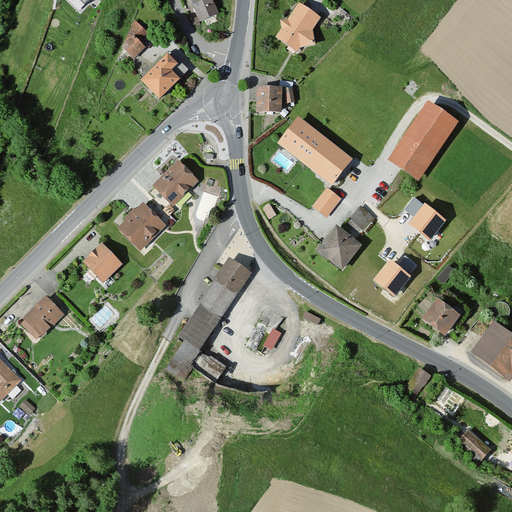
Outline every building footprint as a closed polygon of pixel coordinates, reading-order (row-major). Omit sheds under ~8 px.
[(214,0),(190,0),(200,23),(221,14),(214,0)] [(323,17),(300,2),(289,19),(282,20),(282,27),(276,37),(299,52),(303,47),(317,43),(314,30),(323,17)] [(138,35),(123,47),(133,58),(147,46),(138,35)] [(173,52),(144,79),(163,99),(192,72),(173,52)] [(291,88),(260,86),(258,112),(289,113),(291,88)] [(462,122),(431,101),(390,161),(420,182),(462,122)] [(353,158),(298,116),(277,143),(332,185),(353,158)] [(201,182),(178,160),(154,187),(176,208),(201,182)] [(326,188),(312,206),(327,218),(341,199),(326,188)] [(414,217),(424,205),(415,198),(405,210),(414,217)] [(168,226),(144,203),(118,230),(141,253),(168,226)] [(414,217),(409,224),(430,240),(446,220),(425,203),(424,205),(414,217)] [(361,204),(344,224),(358,236),(375,216),(361,204)] [(363,244),(339,225),(320,250),(343,269),(363,244)] [(124,265),(102,244),(85,262),(107,283),(124,265)] [(405,256),(398,265),(409,274),(416,265),(405,256)] [(255,273),(232,257),(216,279),(238,294),(240,295),(255,273)] [(398,265),(389,259),(373,279),(395,297),(411,276),(409,274),(398,265)] [(438,277),(447,283),(456,270),(447,264),(438,277)] [(221,318),(238,294),(216,279),(199,303),(221,317),(221,318)] [(64,314),(45,295),(18,322),(37,341),(64,314)] [(464,315),(441,296),(424,318),(447,336),(464,315)] [(200,349),(221,317),(199,303),(179,335),(200,349)] [(511,329),(497,319),(472,354),(510,381),(511,378),(511,329)] [(263,344),(272,349),(283,332),(274,326),(263,344)] [(23,379),(0,356),(0,400),(1,402),(23,379)] [(416,397),(433,375),(421,366),(404,388),(416,397)] [(31,414),(37,407),(25,398),(20,404),(31,414)] [(19,406),(13,413),(26,422),(32,415),(19,406)] [(481,461),(492,448),(470,427),(458,440),(481,461)]
